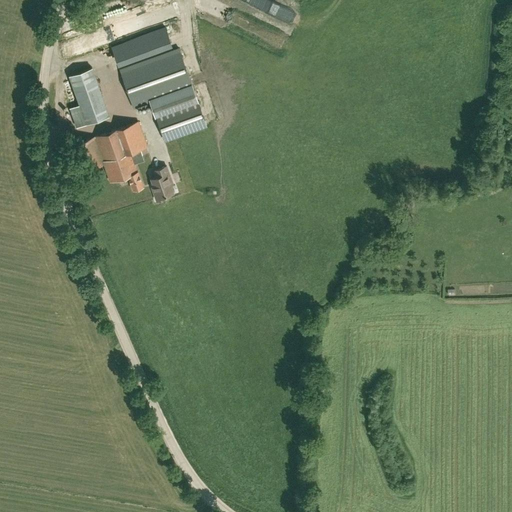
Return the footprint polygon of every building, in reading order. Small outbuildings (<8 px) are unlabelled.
[(128,24),(63,43),(67,55),(174,22),(171,13),(176,11),(173,5),(127,19),(128,24)] [(165,26),(111,45),(118,64),(172,44),(165,26)] [(197,100),(193,87),(179,48),(120,69),(133,108),(151,102),(165,140),(206,125),(197,100)] [(79,104),(70,107),(77,127),(109,115),(92,67),(69,75),(79,104)] [(140,148),(147,146),(138,121),(72,144),(81,171),(104,164),(110,181),(128,174),(133,189),(143,186),(135,164),(131,151),(140,148)] [(144,161),(140,148),(131,151),(135,164),(144,161)] [(172,183),(166,165),(153,170),(155,176),(150,178),(154,190),(152,191),(155,200),(164,197),(163,195),(172,192),(169,184),(172,183)] [(492,250),(492,247),(479,247),(479,240),(470,240),(470,250),(492,250)]
